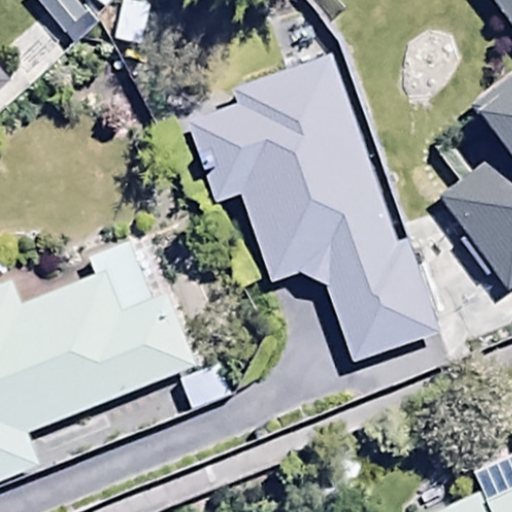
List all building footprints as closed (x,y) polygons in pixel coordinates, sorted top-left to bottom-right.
[(70,0),(35,0),(30,5),(78,59),(103,36),(70,0)] [(511,0),(488,0),(511,33),(511,84),(471,114),(506,164),(439,211),(504,303),(511,297),(511,0)] [(439,348),(409,248),(395,253),(336,68),(235,102),(241,118),(193,135),(222,216),(243,208),(273,293),(301,283),(332,297),(355,373),(439,348)] [(0,103),(11,94),(0,81),(0,103)] [(0,494),(44,477),(31,444),(200,378),(148,247),(88,270),(96,289),(22,318),(12,293),(0,298),(0,494)] [(511,511),(511,469),(476,486),(485,504),(467,511),(511,511)]
